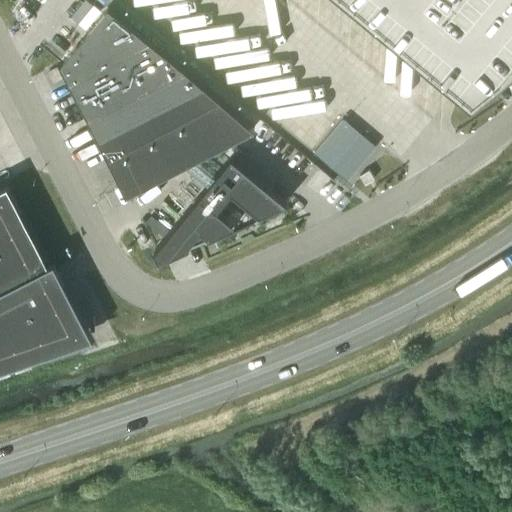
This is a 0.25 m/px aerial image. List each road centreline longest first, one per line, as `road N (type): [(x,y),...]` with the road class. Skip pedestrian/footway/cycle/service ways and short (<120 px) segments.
road 1 (unclassified): [(511,134),(450,180),(209,292),(143,292),(108,256),(0,47)]
road 2 (primary): [(0,463),(307,354),(454,284),(511,243)]
road 3 (unknown): [(471,164),(270,0)]
